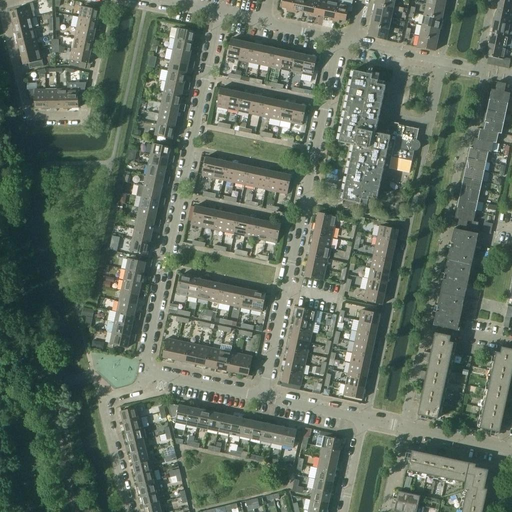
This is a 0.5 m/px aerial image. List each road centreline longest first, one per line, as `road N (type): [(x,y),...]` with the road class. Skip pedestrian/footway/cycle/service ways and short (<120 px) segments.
road 1 (residential): [(261,397),(337,39)]
road 2 (residential): [(144,372),(218,14)]
road 3 (residential): [(109,0),(84,118),(29,118),(0,3)]
road 4 (residential): [(128,511),(103,402),(139,385),(144,372)]
road 5 (residential): [(511,450),(364,419)]
